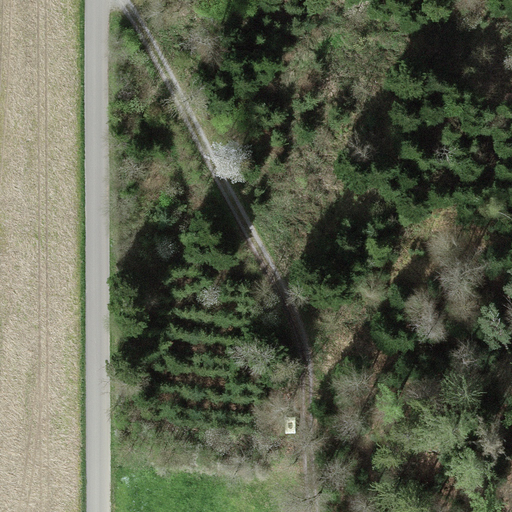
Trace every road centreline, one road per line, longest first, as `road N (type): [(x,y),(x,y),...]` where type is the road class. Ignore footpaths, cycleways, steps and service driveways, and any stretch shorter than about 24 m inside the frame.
road 1 (track): [(315,511),(304,360),(290,307),(121,0)]
road 2 (unclassified): [(97,511),(97,0)]
